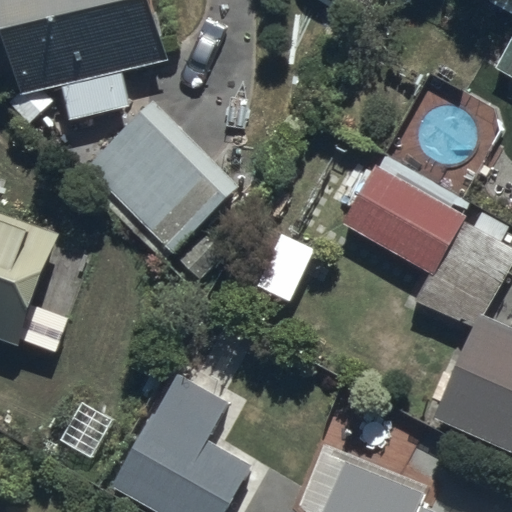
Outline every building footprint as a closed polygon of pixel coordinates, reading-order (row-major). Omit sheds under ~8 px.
[(0,0),(0,21),(17,96),(8,105),(30,128),(56,103),(47,93),(66,89),(73,121),(130,108),(122,73),(168,63),(153,0),(0,0)] [(511,42),(496,70),(511,78),(511,42)] [(239,188),(151,102),(85,171),(173,256),(239,188)] [(476,333),(483,318),(511,262),(511,250),(463,225),(467,218),(373,170),(342,229),(431,275),(417,302),(476,333)] [(0,212),(0,343),(20,351),(62,236),(0,212)] [(511,330),(483,318),(476,333),(435,425),(511,458),(511,330)] [(230,407),(176,377),(112,490),(151,511),(228,511),(252,471),(208,446),(230,407)] [(424,499),(344,466),(325,511),(422,511),(419,511),(424,499)]
